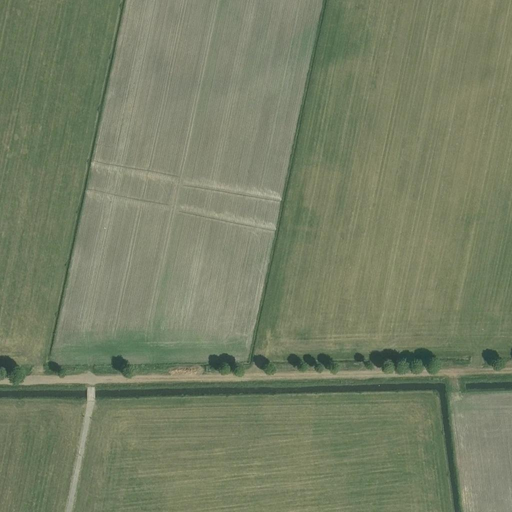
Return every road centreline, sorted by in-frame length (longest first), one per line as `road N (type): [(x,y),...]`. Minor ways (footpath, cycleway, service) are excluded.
road 1 (track): [(0,379),(511,372)]
road 2 (track): [(91,379),(68,511)]
